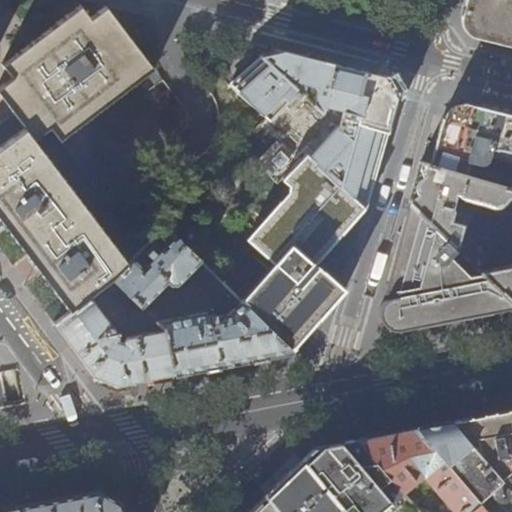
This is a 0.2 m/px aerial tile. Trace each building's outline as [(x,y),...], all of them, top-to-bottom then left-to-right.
[(511,0),(466,0),(462,15),(475,37),(511,46),(511,0)] [(156,69),(108,7),(107,6),(92,18),(82,4),(4,63),(13,76),(0,86),(0,90),(13,108),(28,127),(0,147),(0,218),(49,285),(70,312),(91,296),(114,278),(130,263),(36,139),(52,127),(62,140),(156,69)] [(285,51),(261,56),(302,95),(304,88),(317,92),(314,106),(322,114),(324,106),(334,63),(292,53),(285,51)] [(314,106),(302,95),(261,56),(246,69),(231,83),(286,135),(260,163),(279,182),(283,177),(306,153),(366,209),(371,190),(382,151),(391,120),(397,98),(385,76),(359,69),(350,67),(334,63),(324,106),(348,112),(347,114),(360,117),(353,143),(322,114),(314,106)] [(438,139),(430,164),(511,187),(511,116),(478,108),(464,104),(444,117),(438,139)] [(306,153),(283,177),(290,184),(291,191),(248,239),(275,264),(241,301),(291,351),(295,348),(293,346),(342,291),(333,282),(338,277),(351,262),(359,234),(366,209),(306,153)] [(511,187),(430,164),(421,162),(419,169),(422,176),(418,179),(416,181),(415,185),(414,188),(415,190),(417,194),(410,199),(409,203),(455,249),(464,223),(452,219),(455,210),(452,207),(457,193),(460,194),(461,197),(493,206),(495,206),(501,205),(504,203),(511,194),(511,187)] [(455,249),(409,203),(400,236),(386,284),(389,284),(396,291),(395,296),(391,296),(386,299),(381,304),(379,311),(379,315),(381,322),(384,325),(388,328),(393,330),(393,331),(410,328),(487,313),(511,307),(511,304),(480,273),(475,268),(459,252),(455,249)] [(130,263),(114,278),(143,306),(168,280),(172,285),(178,284),(201,261),(177,236),(144,268),(134,258),(130,263)] [(459,252),(475,268),(480,266),(476,256),(473,252),(463,250),(459,252)] [(200,273),(222,295),(229,289),(207,267),(200,273)] [(511,267),(480,273),(511,304),(511,267)] [(118,331),(91,296),(70,312),(69,312),(54,324),(74,350),(89,370),(93,376),(117,385),(146,379),(173,374),(165,328),(128,336),(125,337),(124,341),(118,339),(119,336),(119,333),(118,331)] [(149,312),(165,328),(173,374),(239,361),(273,355),(291,351),(241,301),(227,313),(217,315),(215,304),(205,306),(206,311),(165,318),(154,307),(149,312)] [(511,409),(487,415),(449,422),(500,482),(510,473),(511,472),(511,409)] [(416,428),(482,506),(506,488),(500,482),(449,422),(443,423),(428,426),(416,428)] [(385,434),(360,439),(403,492),(413,484),(419,491),(429,482),(454,511),(459,511),(464,508),(467,511),(487,511),(482,506),(416,428),(385,434)] [(403,492),(360,439),(347,442),(344,442),(329,445),(314,448),(301,460),(345,511),(378,511),(393,500),(399,495),(403,492)] [(269,492),(264,496),(277,511),(345,511),(301,460),(284,477),(269,492)] [(123,511),(120,503),(98,491),(58,498),(16,507),(16,511),(123,511)] [(420,511),(403,492),(399,495),(414,511),(420,511)] [(247,511),(277,511),(264,496),(257,502),(247,511)]
